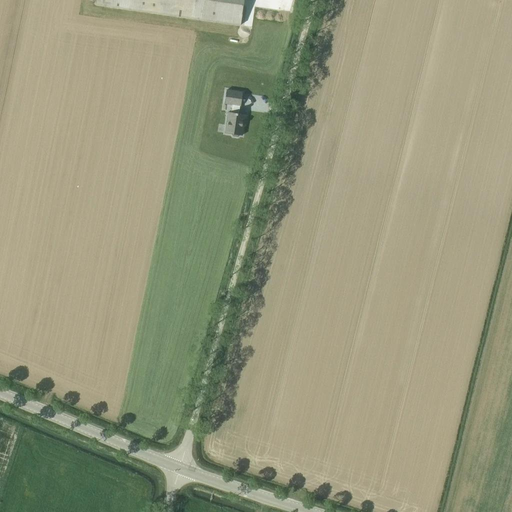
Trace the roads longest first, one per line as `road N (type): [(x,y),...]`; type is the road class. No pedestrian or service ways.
road 1 (unclassified): [(177,470),(305,0)]
road 2 (tertiary): [(177,470),(0,399)]
road 3 (tertiary): [(312,511),(177,470)]
